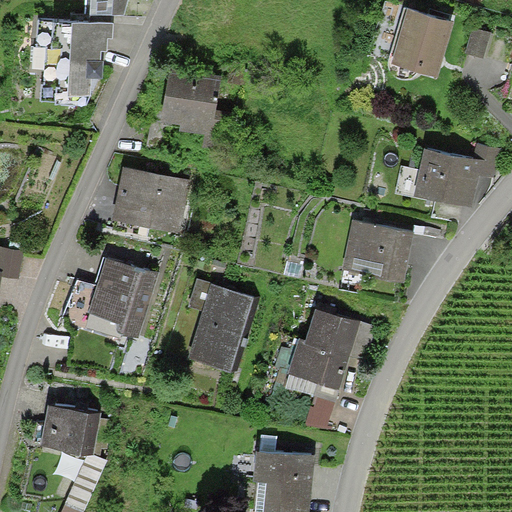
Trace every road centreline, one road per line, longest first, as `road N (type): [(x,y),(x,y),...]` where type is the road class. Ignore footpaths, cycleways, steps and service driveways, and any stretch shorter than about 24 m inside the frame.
road 1 (residential): [(0,435),(48,275),(164,0)]
road 2 (residential): [(511,183),(399,346),(370,414),(345,511)]
